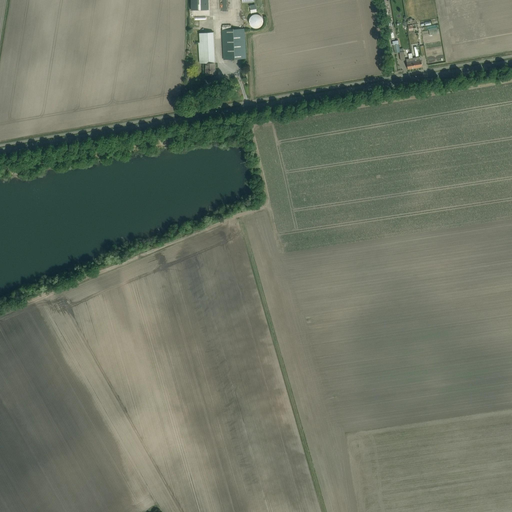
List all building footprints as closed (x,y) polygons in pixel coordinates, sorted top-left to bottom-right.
[(206,0),(190,0),(191,10),(207,10),(206,0)] [(246,59),(245,54),(244,29),(223,30),(224,55),(224,60),(246,59)] [(199,33),(200,43),(198,43),(200,63),(206,63),(206,75),(215,74),(215,63),(215,58),(214,32),(204,33),(199,33)] [(399,49),(398,40),(392,41),(394,53),(399,52),(401,60),(405,60),(403,48),(399,49)] [(408,54),(409,59),(406,59),(408,69),(422,67),(420,57),(413,58),(412,53),(408,54)]
